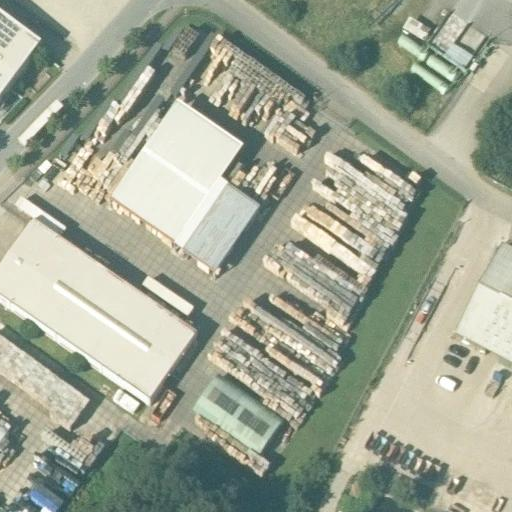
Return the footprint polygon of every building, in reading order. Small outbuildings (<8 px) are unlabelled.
[(0,0),(0,109),(42,53),(0,22),(0,0)] [(414,23),(407,33),(422,43),(429,33),(414,23)] [(135,140),(154,153),(181,113),(176,109),(221,41),(199,27),(192,37),(182,30),(167,52),(156,44),(91,143),(95,146),(99,139),(125,156),(135,140)] [(181,118),(114,216),(181,261),(226,195),(248,163),(181,118)] [(226,195),(181,261),(219,287),(265,221),(226,195)] [(196,343),(34,229),(0,277),(0,303),(148,410),(196,343)] [(511,259),(502,255),(456,342),(511,371),(511,259)] [(289,339),(290,338),(261,329),(246,315),(236,315),(227,344),(244,350),(246,344),(257,347),(268,344),(272,358),(282,358),(284,351),(295,351),(295,353),(302,376),(294,379),(290,383),(284,377),(283,382),(296,386),(296,399),(312,405),(325,391),(336,354),(337,344),(327,341),(332,336),(321,335),(311,332),(311,327),(301,326),(289,339)] [(0,339),(2,341),(10,330),(0,322),(0,339)] [(16,363),(5,380),(45,406),(33,425),(91,462),(114,426),(16,363)] [(223,378),(198,416),(267,461),(292,422),(223,378)] [(0,452),(9,440),(0,433),(0,452)]
